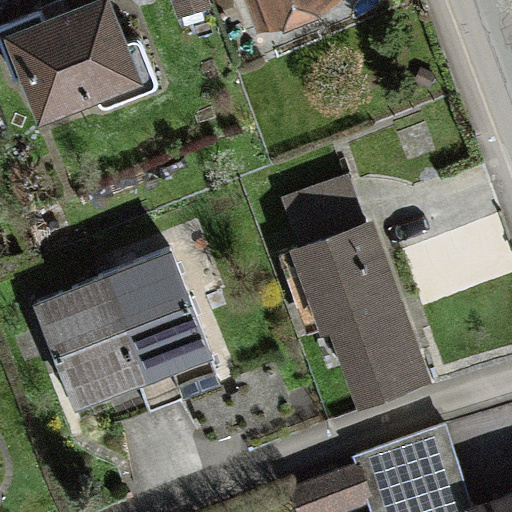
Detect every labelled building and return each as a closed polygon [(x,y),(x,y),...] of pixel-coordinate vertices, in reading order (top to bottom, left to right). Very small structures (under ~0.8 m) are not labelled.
[(152,0),(139,0),(49,34),(87,135),(189,97),(152,0)] [(381,0),(264,0),(283,47),(384,6),(381,0)] [(400,220),(324,253),(388,402),(464,370),(400,220)] [(197,257),(66,308),(111,423),(242,372),(197,257)] [(0,382),(0,457),(29,444),(0,382)] [(473,511),(472,508),(447,424),(355,452),(359,464),(370,503),(372,511),(473,511)] [(344,511),(370,503),(359,464),(303,484),(311,511),(344,511)] [(511,511),(511,495),(472,508),(473,511),(511,511)]
